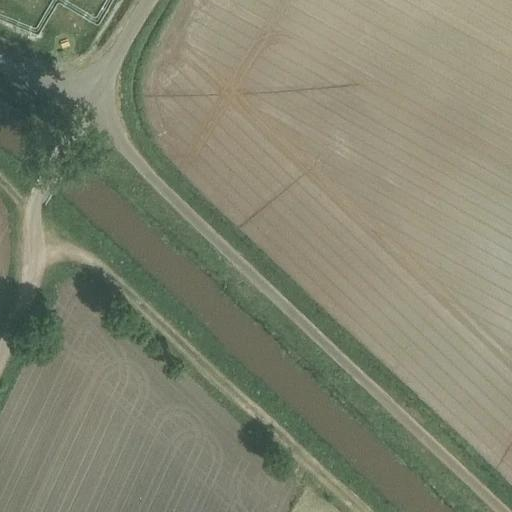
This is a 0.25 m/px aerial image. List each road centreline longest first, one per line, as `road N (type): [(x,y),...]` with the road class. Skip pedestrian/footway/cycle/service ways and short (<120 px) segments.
road 1 (unclassified): [(501,511),(87,110)]
road 2 (track): [(32,258),(73,255),(131,295),(357,511)]
road 3 (unclassified): [(87,110),(31,214),(33,274),(0,357)]
road 4 (unclassified): [(87,110),(148,0)]
